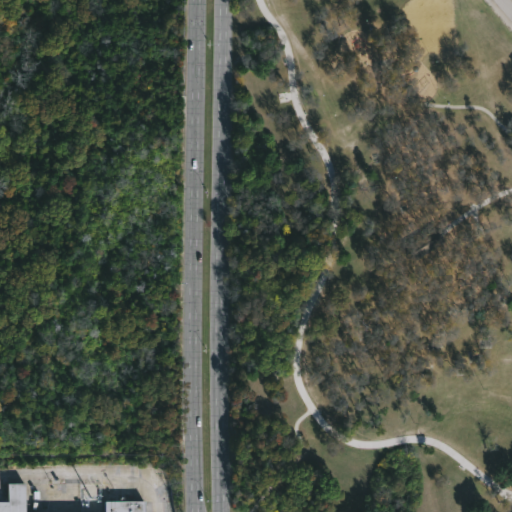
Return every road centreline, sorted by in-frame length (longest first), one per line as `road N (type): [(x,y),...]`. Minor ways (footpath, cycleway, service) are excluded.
road 1 (secondary): [(196,0),(192,511)]
road 2 (secondary): [(218,511),(222,0)]
